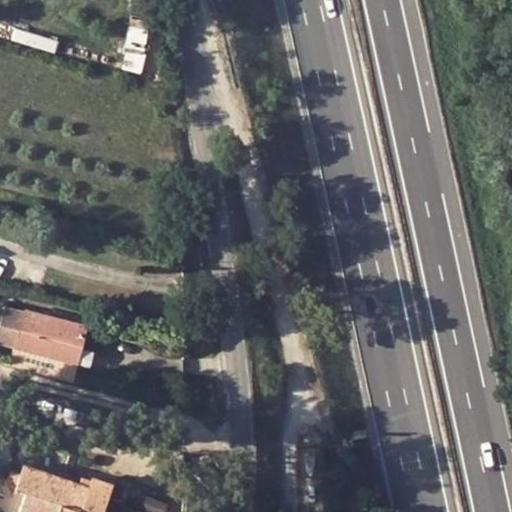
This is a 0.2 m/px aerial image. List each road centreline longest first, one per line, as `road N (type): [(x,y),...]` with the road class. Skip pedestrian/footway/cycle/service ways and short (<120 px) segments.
road 1 (motorway): [(495,511),(384,0)]
road 2 (motorway): [(311,0),(416,511)]
road 3 (tertiary): [(239,511),(240,381),(192,0)]
